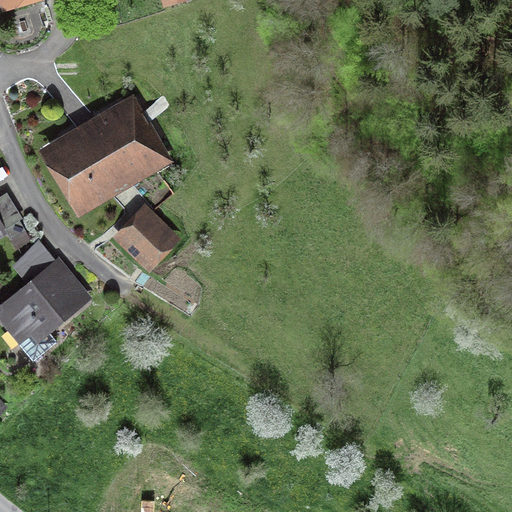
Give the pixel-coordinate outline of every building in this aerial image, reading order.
[(118,0),(0,0),(0,16),(1,19),(54,5),(52,0),(99,0),(101,5),(118,0)] [(191,0),(163,0),(167,12),(192,4),(191,0)] [(171,168),(135,104),(37,159),(73,222),(171,168)] [(0,242),(4,240),(1,235),(20,223),(7,200),(0,203),(0,242)] [(177,242),(143,213),(114,247),(147,276),(177,242)] [(28,292),(55,271),(37,249),(11,270),(28,292)] [(86,303),(58,268),(55,271),(28,292),(0,314),(0,335),(7,344),(12,341),(16,346),(25,339),(31,348),(86,303)]
